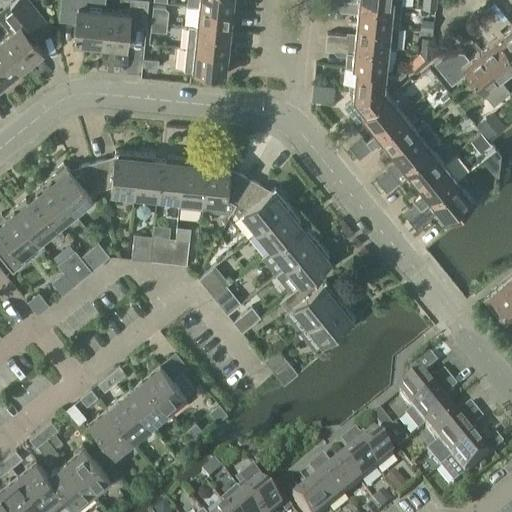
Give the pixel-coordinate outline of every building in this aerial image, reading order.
[(0,40),(0,44),(21,70),(41,53),(30,40),(45,28),(22,0),(9,10),(20,25),(0,40)] [(99,49),(103,11),(103,0),(60,0),(58,20),(76,21),(73,46),(99,49)] [(103,11),(99,49),(124,51),(127,27),(145,28),(147,0),(129,0),(128,14),(103,11)] [(187,0),(187,3),(196,4),(196,6),(232,10),(232,0),(187,0)] [(398,26),(400,5),(351,0),(330,0),(330,6),(334,6),(339,11),(356,12),(355,21),(398,26)] [(152,14),(151,22),(167,23),(168,15),(168,11),(165,7),(153,6),(152,14)] [(230,30),(232,10),(196,6),(194,26),(230,30)] [(484,10),(477,15),(511,57),(511,24),(502,33),(484,10)] [(501,80),(511,71),(511,57),(477,15),(471,20),(490,43),(479,52),(501,80)] [(396,48),(398,26),(355,21),(353,36),(327,33),(326,40),(387,47),(396,48)] [(166,31),(167,23),(151,22),(150,30),(166,31)] [(230,30),(194,26),(186,26),(184,47),(227,51),(230,30)] [(326,40),(325,49),(343,51),(344,56),(343,65),(355,66),(385,68),(387,47),(326,40)] [(0,87),(21,70),(0,44),(0,87)] [(184,47),(182,68),(225,73),(227,51),(184,47)] [(479,52),(469,61),(462,52),(449,50),(433,62),(450,83),(465,71),(484,94),(501,80),(479,52)] [(142,57),(141,65),(157,66),(158,59),(142,57)] [(353,85),(383,89),(384,76),(392,77),(393,69),(385,68),(355,66),(354,69),(353,85)] [(321,101),(323,84),(313,84),(312,100),(321,101)] [(364,116),(388,97),(383,91),(383,89),(353,85),(351,100),(344,106),(357,122),(361,119),(364,116)] [(362,121),(373,134),(400,112),(388,97),(364,116),(365,118),(362,121)] [(387,152),(414,129),(400,112),(373,134),(365,140),(353,150),(359,157),(374,144),(376,147),(380,144),(387,152)] [(400,168),(427,145),(437,137),(424,121),(414,129),(387,152),(400,168)] [(349,145),(353,150),(365,140),(361,135),(349,145)] [(413,184),(441,162),(427,145),(400,168),(413,184)] [(132,192),(136,152),(114,150),(113,155),(90,162),(98,189),(110,186),(110,190),(132,192)] [(156,195),(159,159),(152,159),(152,154),(136,152),(132,192),(156,195)] [(178,197),(182,157),(164,155),(164,160),(159,159),(156,195),(178,197)] [(200,208),(204,163),(198,162),(198,158),(182,157),(178,197),(177,206),(200,208)] [(234,203),(248,177),(227,166),(228,162),(205,159),(204,163),(200,208),(200,210),(229,212),(234,202),(234,203)] [(87,193),(98,189),(90,162),(67,169),(64,165),(46,180),(72,212),(90,197),(87,193)] [(455,179),(441,162),(413,184),(420,192),(412,198),(415,202),(403,212),(408,218),(455,179)] [(376,179),(380,184),(393,174),(388,168),(376,179)] [(386,191),(398,181),(393,174),(380,184),(386,191)] [(234,203),(230,210),(239,214),(241,212),(256,230),(287,204),(272,186),(270,189),(248,177),(234,203)] [(455,179),(408,218),(413,224),(425,214),(427,217),(435,211),(443,221),(471,199),(455,179)] [(55,226),(72,212),(46,180),(34,191),(36,194),(32,198),(55,226)] [(37,240),(55,226),(32,198),(27,202),(24,199),(11,209),(37,240)] [(271,248),(299,225),(294,220),(297,217),(287,204),(256,230),(271,248)] [(0,232),(3,236),(0,238),(0,257),(12,272),(25,262),(19,255),(21,254),(37,240),(11,209),(2,216),(0,214),(0,213),(0,232)] [(285,265),(317,240),(306,227),(302,229),(299,225),(271,248),(285,265)] [(150,259),(152,235),(133,233),(131,258),(150,259)] [(172,262),(174,237),(152,235),(150,259),(172,262)] [(174,237),(172,262),(186,263),(189,239),(175,238),(175,237),(174,237)] [(285,265),(275,274),(281,281),(291,272),(300,283),(308,276),(328,260),(323,255),(327,252),(317,240),(285,265)] [(98,241),(80,255),(91,269),(109,255),(98,241)] [(75,248),(57,263),(74,283),(91,269),(80,255),(75,248)] [(212,295),(226,284),(212,266),(198,278),(212,295)] [(307,323),(338,298),(323,279),(315,285),(308,276),(300,283),(279,300),(287,310),(293,306),(307,323)] [(509,319),(511,316),(511,289),(505,280),(489,293),(483,298),(504,325),(510,320),(509,319)] [(227,313),(240,302),(226,284),(212,295),(227,313)] [(38,292),(27,300),(36,311),(39,311),(48,304),(38,292)] [(338,298),(307,323),(322,340),(353,315),(338,298)] [(241,331),(260,316),(251,305),(232,320),(241,331)] [(278,377),(292,366),(277,348),(264,359),(278,377)] [(141,377),(167,410),(184,396),(195,387),(181,370),(187,365),(175,350),(158,363),(141,377)] [(427,386),(420,378),(435,365),(428,356),(406,374),(405,381),(409,386),(396,396),(409,412),(444,384),(439,377),(427,386)] [(108,373),(115,381),(126,372),(119,364),(108,373)] [(104,390),(115,381),(108,373),(97,382),(104,390)] [(149,424),(167,410),(141,377),(123,391),(149,424)] [(422,429),(446,409),(439,402),(451,392),(444,384),(409,412),(401,419),(415,434),(422,429)] [(86,404),(97,396),(90,388),(80,396),(86,404)] [(132,438),(149,424),(123,391),(105,405),(132,438)] [(112,453),(132,438),(105,405),(86,420),(112,453)] [(435,444),(470,416),(465,409),(453,419),(446,409),(422,429),(435,444)] [(435,444),(425,453),(438,469),(472,442),(466,434),(477,424),(470,416),(435,444)] [(41,428),(47,436),(57,428),(51,420),(41,428)] [(194,439),(203,431),(196,422),(186,429),(194,439)] [(36,446),(47,436),(41,428),(29,438),(36,446)] [(363,442),(353,431),(346,437),(374,472),(392,458),(373,435),(363,442)] [(358,485),(374,472),(346,437),(339,443),(348,455),(339,462),(358,485)] [(479,451),(472,442),(438,469),(437,470),(451,487),(462,478),(498,449),(491,442),(479,451)] [(65,459),(92,492),(109,477),(83,445),(65,459)] [(5,457),(11,465),(22,457),(15,449),(5,457)] [(0,474),(11,465),(5,457),(0,461),(0,474)] [(358,485),(339,462),(331,468),(321,457),(313,464),(341,498),(358,485)] [(48,511),(53,511),(68,500),(47,474),(34,458),(16,472),(42,505),(48,511)] [(92,492),(65,459),(47,474),(68,500),(73,507),(92,492)] [(325,511),(341,498),(313,464),(306,469),(315,480),(306,488),(325,511)] [(0,488),(19,511),(33,511),(42,505),(16,472),(0,484),(0,488)] [(247,493),(241,497),(252,511),(278,511),(280,511),(264,492),(267,490),(256,476),(243,488),(247,493)] [(323,511),(325,511),(306,488),(298,494),(289,484),(281,490),(290,501),(289,501),(298,511),(323,511)] [(19,511),(0,488),(0,511),(19,511)] [(235,490),(219,504),(225,510),(226,511),(252,511),(241,497),(235,490)]
